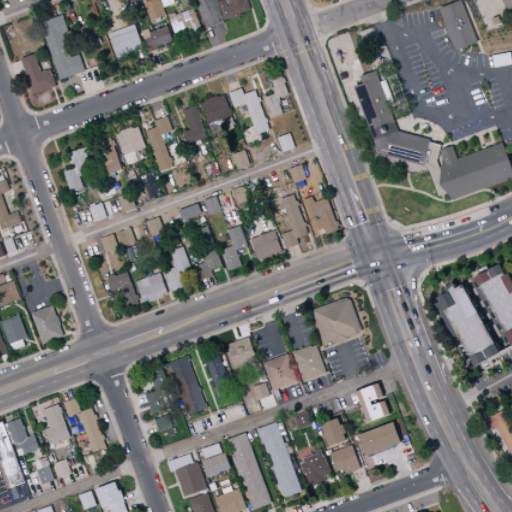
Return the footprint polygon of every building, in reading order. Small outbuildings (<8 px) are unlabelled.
[(151,0),(160,0),(166,16),(160,18),(162,21),(155,23),(154,20),(150,21),(143,3),(151,0)] [(248,0),(251,10),(240,13),(241,16),(233,19),(232,17),(224,20),(218,2),(222,0),(225,0),(228,7),(229,7),(226,0),(248,0)] [(461,0),(478,42),(457,51),(450,34),(446,25),(439,9),(461,0)] [(503,0),(511,0),(511,8),(507,11),(503,0)] [(175,12),(176,15),(194,8),(202,30),(190,35),(188,29),(174,34),(167,15),(175,12)] [(62,15),(69,33),(64,35),(71,57),(79,54),(85,71),(60,80),(40,23),(62,15)] [(499,16),(502,23),(495,26),(492,19),(499,16)] [(134,24),(143,49),(139,50),(127,55),(128,58),(119,61),(108,34),(134,24)] [(167,26),(173,41),(155,48),(156,50),(152,51),(148,53),(141,31),(148,29),(150,32),(167,26)] [(492,56),(510,52),(511,60),(511,65),(494,68),(492,56)] [(35,54),(41,72),(50,69),(57,86),(33,95),(21,59),(35,54)] [(347,62),(358,58),(359,57),(363,68),(351,73),(347,62)] [(431,140),(430,142),(425,163),(424,165),(379,153),(354,89),(355,89),(354,87),(363,84),(360,77),(373,72),(376,70),(377,71),(380,82),(390,107),(399,131),(431,140)] [(271,119),(263,98),(264,98),(267,97),(275,94),(273,90),(272,91),(271,89),(271,87),(272,86),(269,78),(281,74),(283,78),(284,77),(286,83),(285,83),(289,94),(289,95),(280,98),(281,103),(279,103),(283,114),(271,119)] [(380,82),(386,80),(387,81),(395,104),(390,107),(380,82)] [(228,93),(242,88),(244,95),(255,91),(258,98),(260,97),(262,102),(260,102),(266,118),(267,118),(268,122),(267,123),(270,130),(269,131),(257,135),(256,132),(254,132),(252,127),(254,127),(245,104),(234,108),(228,93)] [(208,125),(200,104),(205,102),(205,100),(218,95),(219,97),(224,95),(232,116),(208,125)] [(187,145),(182,133),(183,133),(182,130),(185,129),(186,131),(190,130),(183,111),(196,106),(197,109),(199,108),(201,113),(199,114),(208,137),(207,138),(187,145)] [(145,131),(156,127),(154,121),(167,116),(173,131),(161,135),(170,158),(172,157),(173,162),(172,163),(173,167),(160,172),(157,164),(155,164),(154,161),(156,160),(150,144),(148,145),(146,140),(148,139),(146,132),(145,131)] [(123,156),(115,136),(120,134),(119,132),(126,129),(132,127),(133,129),(138,127),(146,147),(123,156)] [(290,133),(295,146),(296,148),(283,153),(278,138),(290,133)] [(110,137),(111,141),(114,140),(115,145),(113,145),(122,170),(106,176),(94,143),(110,137)] [(430,142),(442,145),(438,161),(449,193),(439,196),(427,164),(425,163),(430,142)] [(441,166),(445,164),(440,151),(453,146),(458,159),(485,149),(494,146),(503,143),(511,168),(511,178),(454,200),(441,166)] [(71,193),(63,173),(63,172),(67,171),(72,169),(67,154),(82,148),(83,151),(85,151),(88,157),(86,158),(89,168),(80,172),(81,176),(79,177),(84,188),(71,193)] [(232,155),(245,150),(250,165),(237,170),(237,169),(232,155)] [(289,169),(302,165),(307,179),(295,183),(295,184),(289,169)] [(0,181),(6,179),(10,191),(1,194),(9,215),(18,212),(22,223),(2,231),(0,225),(0,181)] [(232,191),(244,186),(250,200),(238,205),(232,191)] [(118,197),(130,193),(136,207),(123,212),(118,197)] [(281,199),(293,194),(296,202),(298,201),(300,206),(298,206),(304,223),(306,222),(309,230),(295,236),(299,245),(293,247),(287,249),(281,235),(293,230),(281,199)] [(204,201),(216,196),(221,207),(222,211),(221,211),(209,215),(204,201)] [(307,206),(310,204),(309,202),(315,200),(315,202),(327,198),(335,218),(336,217),(338,221),(340,226),(338,227),(339,230),(326,235),(324,227),(322,228),(321,226),(320,224),(322,223),(319,216),(316,217),(316,219),(314,220),(313,220),(312,218),(311,218),(307,206)] [(102,203),(107,218),(96,222),(90,207),(102,203)] [(178,211),(182,222),(201,214),(197,204),(178,211)] [(146,222),(159,217),(165,232),(152,237),(152,236),(146,222)] [(208,226),(223,266),(212,271),(214,276),(200,281),(195,267),(207,262),(198,239),(197,240),(195,235),(196,234),(195,231),(208,226)] [(227,230),(228,230),(240,226),(248,246),(244,248),(236,250),(238,255),(240,254),(240,255),(241,257),(239,258),(242,266),(229,271),(222,250),(232,246),(231,243),(232,243),(227,230)] [(118,233),(130,228),(136,242),(123,247),(118,233)] [(250,240),(274,231),(282,251),(277,253),(277,255),(272,257),(263,260),(263,258),(258,260),(250,240)] [(100,239),(113,234),(119,248),(106,253),(100,239)] [(4,240),(12,237),(17,251),(9,254),(4,240)] [(170,252),(183,247),(191,268),(179,272),(185,287),(172,292),(171,288),(169,289),(167,284),(169,283),(164,271),(174,268),(173,264),(175,264),(170,252)] [(511,345),(511,284),(502,264),(476,277),(510,347),(511,345)] [(106,280),(110,278),(109,276),(115,274),(115,276),(127,272),(136,295),(138,295),(140,300),(138,301),(139,304),(118,312),(106,280)] [(136,282),(160,273),(169,295),(157,300),(149,303),(149,301),(144,303),(136,282)] [(0,286),(14,281),(21,300),(4,306),(0,307),(0,286)] [(471,368),(498,355),(464,285),(434,299),(453,338),(458,335),(463,345),(460,346),(471,368)] [(325,347),(311,310),(346,298),(351,300),(363,333),(348,338),(348,339),(334,344),(334,343),(325,347)] [(53,305),(57,316),(58,316),(61,325),(61,326),(65,336),(42,345),(31,315),(31,313),(53,305)] [(0,322),(19,315),(20,319),(28,338),(23,340),(10,345),(9,345),(0,322)] [(0,333),(4,344),(6,343),(8,349),(6,350),(7,353),(0,355),(0,333)] [(235,367),(229,349),(230,348),(229,344),(247,338),(248,342),(250,341),(258,362),(251,364),(250,361),(235,367)] [(23,340),(25,347),(13,351),(10,345),(23,340)] [(292,352),(311,345),(312,347),(316,345),(327,373),(303,382),(292,352)] [(204,357),(218,351),(234,393),(220,398),(213,379),(207,364),(204,357)] [(273,391),(263,363),(288,354),(298,382),(273,391)] [(168,363),(188,356),(190,360),(189,361),(199,388),(200,387),(202,392),(201,392),(205,404),(206,404),(208,408),(187,416),(185,411),(187,411),(182,399),(181,399),(179,395),(181,395),(171,368),(169,368),(168,363)] [(156,391),(149,371),(162,366),(170,388),(161,391),(168,409),(153,415),(145,395),(145,392),(148,391),(149,394),(156,391)] [(252,388),(266,383),(271,396),(257,401),(252,388)] [(354,393),(379,384),(384,397),(371,402),(372,406),(385,401),(390,415),(366,424),(365,421),(366,420),(361,405),(357,395),(355,396),(354,393)] [(69,417),(80,413),(81,412),(76,398),(63,403),(69,417)] [(50,445),(44,430),(47,429),(50,428),(43,410),(58,404),(60,408),(61,407),(63,413),(62,413),(66,424),(65,424),(70,437),(50,445)] [(93,453),(92,450),(90,450),(88,445),(90,444),(86,433),(82,422),(81,422),(79,417),(79,414),(80,414),(80,413),(81,412),(92,408),(95,416),(96,415),(98,420),(97,420),(102,435),(104,435),(106,441),(105,442),(107,447),(93,453)] [(496,429),(511,459),(511,420),(506,409),(485,420),(491,432),(496,429)] [(293,416),(298,429),(312,425),(307,411),(293,416)] [(155,420),(169,415),(173,427),(160,432),(157,424),(156,424),(155,420)] [(4,424),(21,418),(23,426),(24,425),(26,430),(25,430),(27,436),(34,434),(39,448),(39,449),(22,455),(19,456),(15,445),(12,446),(4,424)] [(329,448),(320,425),(338,419),(346,441),(329,448)] [(8,488),(0,466),(0,420),(2,420),(25,482),(8,488)] [(257,430),(277,422),(302,492),(286,498),(283,490),(281,490),(272,467),(274,466),(269,454),(268,454),(264,443),(262,444),(261,440),(257,430)] [(360,435),(393,422),(401,444),(366,457),(359,440),(360,435)] [(227,440),(246,433),(250,444),(272,503),(253,510),(253,509),(252,506),(250,507),(248,502),(250,501),(227,440)] [(205,460),(201,449),(219,443),(223,453),(205,460)] [(330,453),(351,445),(352,445),(361,469),(346,475),(344,470),(337,472),(330,453)] [(202,461),(205,460),(223,453),(226,452),(231,468),(211,475),(211,477),(208,478),(202,461)] [(175,471),(174,471),(171,472),(168,464),(167,462),(190,453),(194,464),(175,471)] [(300,464),(324,455),(333,479),(326,482),(309,489),(300,464)] [(50,466),(51,466),(47,457),(32,463),(35,471),(37,471),(37,470),(49,465),(50,466)] [(67,462),(72,474),(60,478),(55,466),(67,462)] [(175,471),(194,464),(198,462),(208,489),(185,497),(180,484),(175,471)] [(37,470),(49,465),(50,466),(55,480),(42,485),(37,471),(37,470)] [(95,489),(116,482),(119,491),(121,490),(125,499),(124,500),(125,502),(124,503),(125,504),(127,511),(110,511),(109,507),(104,509),(101,502),(100,502),(95,489)] [(232,491),(231,486),(222,489),(223,494),(232,491)] [(221,511),(216,497),(223,494),(232,491),(240,488),(247,509),(240,511),(221,511)] [(79,496),(91,491),(97,505),(84,510),(81,501),(79,496)] [(193,511),(189,500),(208,493),(214,511),(193,511)]
